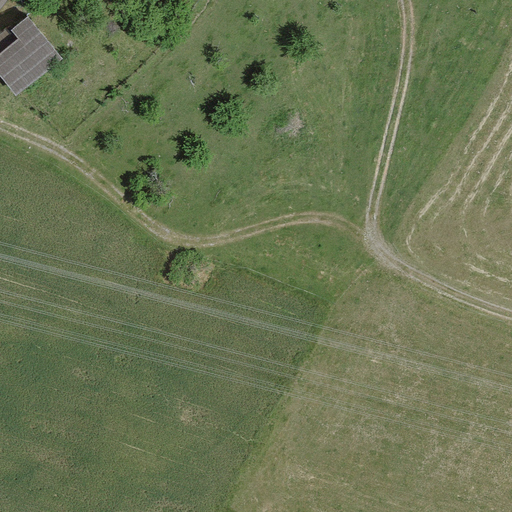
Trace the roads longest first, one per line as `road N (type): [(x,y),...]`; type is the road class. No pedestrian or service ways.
road 1 (track): [(0,122),(148,210),(201,231),(321,216),(366,231),(400,270),(511,314)]
road 2 (track): [(404,0),(415,22),(366,231)]
